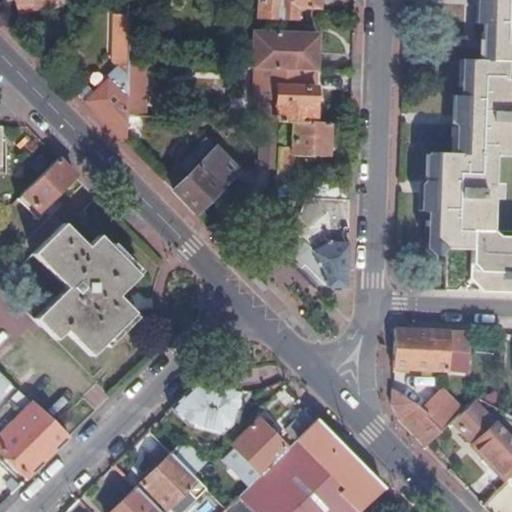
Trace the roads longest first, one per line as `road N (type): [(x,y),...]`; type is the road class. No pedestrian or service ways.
road 1 (tertiary): [(0,54),(240,302)]
road 2 (tertiary): [(379,0),(368,305)]
road 3 (residential): [(240,302),(28,511)]
road 4 (tertiary): [(324,383),(451,511)]
road 5 (residential): [(511,311),(368,305)]
